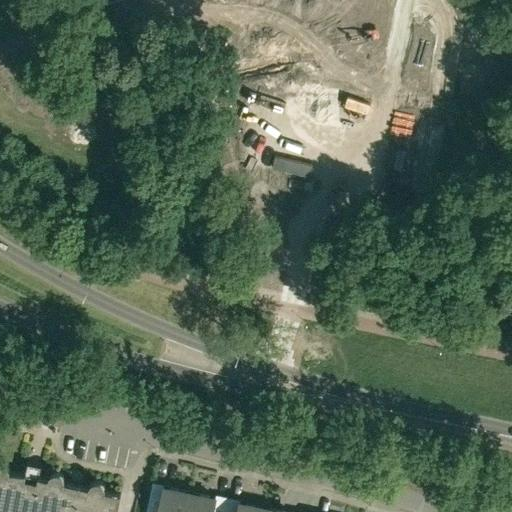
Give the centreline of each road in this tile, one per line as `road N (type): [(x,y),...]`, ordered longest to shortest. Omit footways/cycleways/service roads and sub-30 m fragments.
road 1 (residential): [(449,511),(64,412)]
road 2 (primary): [(362,407),(164,331),(0,248)]
road 3 (primary): [(0,308),(129,359),(362,407)]
road 4 (primary): [(511,438),(362,407)]
road 5 (unknown): [(511,56),(422,39),(425,0)]
